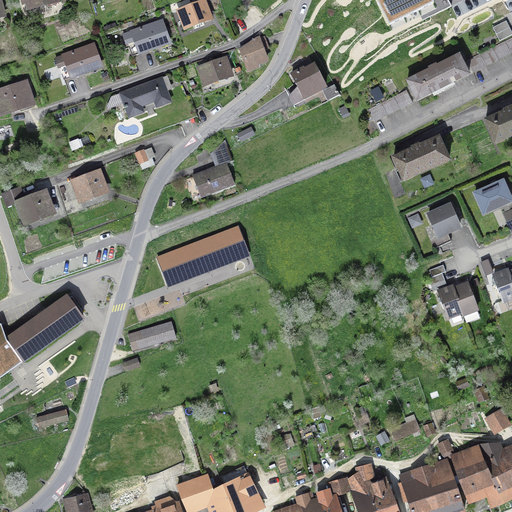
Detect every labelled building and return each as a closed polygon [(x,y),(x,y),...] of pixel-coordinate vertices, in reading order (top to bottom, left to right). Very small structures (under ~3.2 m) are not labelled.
[(29,10),(57,3),(56,0),(22,0),(24,5),(27,4),(29,10)] [(366,0),(358,3),(373,36),(416,17),(407,0),(366,0)] [(191,6),(178,11),(185,30),(211,20),(204,1),(196,4),(195,3),(191,4),(191,6)] [(499,41),(511,34),(511,32),(506,21),(493,28),(499,41)] [(128,43),(131,53),(152,46),(153,49),(169,43),(161,22),(124,35),(126,43),(128,43)] [(511,53),(511,37),(467,60),(473,73),(511,53)] [(254,40),(248,44),(249,46),(240,50),(248,71),(258,67),(257,63),(267,59),(264,51),(265,50),(260,38),(254,40)] [(59,67),(63,77),(83,70),(84,73),(101,67),(93,46),(55,59),(58,67),(59,67)] [(417,101),(469,75),(459,56),(407,82),(417,101)] [(199,67),(205,85),(231,76),(225,60),(215,63),(214,62),(199,67)] [(288,96),(293,106),(305,100),(304,97),(313,92),(314,93),(325,87),(314,65),(304,70),(303,69),(292,75),(298,87),(288,96)] [(142,113),(150,134),(197,116),(190,94),(170,101),(165,87),(170,85),(167,77),(121,94),(129,118),(142,113)] [(21,109),(22,111),(34,107),(26,82),(0,90),(0,114),(0,116),(21,109)] [(339,95),(334,85),(324,90),(329,101),(339,95)] [(376,101),(383,97),(378,88),(371,92),(376,101)] [(406,90),(368,110),(374,122),(412,103),(406,90)] [(504,110),(504,112),(485,121),(495,143),(511,135),(511,108),(511,109),(511,107),(504,110)] [(251,128),(237,135),(240,141),(254,134),(251,128)] [(403,181),(449,160),(439,138),(420,146),(419,145),(412,148),(412,150),(393,158),(403,181)] [(226,164),(232,161),(225,140),(210,154),(215,168),(193,176),(201,197),(234,185),(226,164)] [(153,157),(150,149),(136,154),(142,169),(154,165),(151,158),(153,157)] [(90,199),(89,197),(106,191),(98,172),(87,176),(83,177),(83,178),(73,182),(81,202),(90,199)] [(483,213),(511,201),(503,181),(475,194),(483,213)] [(42,217),(52,213),(45,193),(25,200),(20,187),(2,194),(6,207),(18,203),(25,222),(42,215),(42,217)] [(434,249),(451,241),(447,233),(459,228),(449,205),(428,215),(438,237),(430,240),(434,249)] [(511,209),(503,214),(506,221),(511,218),(511,209)] [(174,280),(195,271),(191,261),(216,251),(220,261),(241,253),(233,232),(212,240),(208,230),(182,240),(186,250),(165,259),(174,280)] [(485,275),(493,273),(488,261),(481,264),(485,275)] [(429,270),(432,277),(442,273),(446,272),(443,265),(429,270)] [(503,302),(511,298),(511,282),(509,273),(508,271),(493,276),(497,286),(496,286),(498,292),(499,292),(503,302)] [(431,286),(445,280),(442,273),(432,277),(428,279),(431,286)] [(453,289),(462,313),(463,315),(477,309),(474,299),(475,299),(472,293),(471,293),(468,284),(454,289),(453,289)] [(444,308),(448,318),(462,313),(453,289),(454,289),(453,287),(438,292),(442,302),(441,302),(443,308),(444,308)] [(8,339),(8,340),(23,359),(23,361),(82,319),(67,297),(8,339)] [(171,322),(128,335),(133,351),(176,338),(171,322)] [(0,324),(0,377),(22,362),(21,361),(23,359),(8,340),(7,341),(1,324),(0,324)] [(125,371),(139,366),(137,358),(123,363),(125,371)] [(480,402),(488,398),(483,387),(475,390),(480,402)] [(39,428),(68,420),(65,410),(36,418),(39,428)] [(509,425),(500,411),(487,418),(495,433),(509,425)] [(419,429),(415,420),(391,430),(395,439),(419,429)] [(434,431),(431,424),(424,427),(427,434),(434,431)] [(388,440),(384,432),(377,436),(381,443),(388,440)] [(158,473),(184,462),(178,440),(138,452),(145,477),(158,473)] [(438,444),(446,459),(451,457),(452,457),(448,449),(450,448),(446,440),(438,444)] [(479,447),(502,502),(511,496),(511,449),(503,453),(501,446),(479,447)] [(479,447),(452,457),(451,457),(468,501),(486,494),(490,507),(502,502),(479,447)] [(434,473),(402,483),(411,511),(457,511),(465,510),(446,459),(431,464),(434,473)] [(369,465),(363,466),(366,478),(372,476),(369,465)] [(361,479),(366,478),(363,466),(356,468),(359,476),(361,479)] [(223,485),(223,486),(233,511),(250,511),(254,510),(253,509),(262,504),(249,478),(245,480),(239,469),(220,478),(223,485)] [(187,511),(189,511),(208,504),(205,494),(213,491),(208,476),(178,486),(187,511)] [(350,490),(347,478),(338,480),(341,492),(350,490)] [(331,495),(335,494),(341,492),(338,480),(328,483),(331,495)] [(369,486),(376,511),(398,511),(386,480),(372,485),(371,483),(368,484),(369,486)] [(213,491),(205,494),(208,504),(211,511),(233,511),(223,486),(213,491)] [(351,492),(358,511),(376,511),(369,486),(351,492)] [(64,499),(67,511),(91,511),(87,494),(64,499)] [(336,499),(335,494),(331,495),(324,497),(324,500),(319,502),(321,511),(343,511),(340,498),(336,499)] [(152,511),(181,511),(178,505),(169,497),(155,502),(157,510),(152,511)] [(321,511),(319,502),(318,499),(299,505),(300,511),(321,511)]
